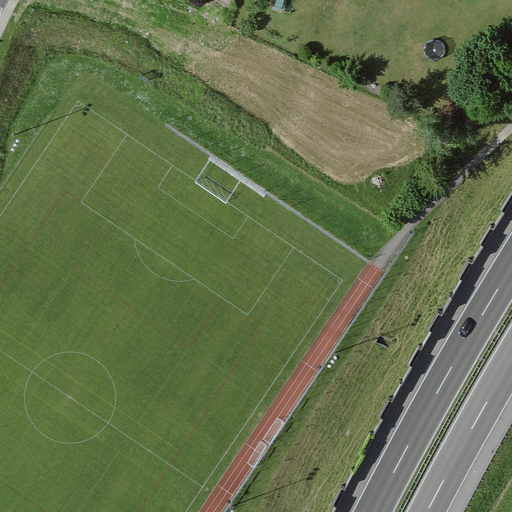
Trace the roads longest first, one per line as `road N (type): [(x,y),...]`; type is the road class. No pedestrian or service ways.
road 1 (motorway): [(511,266),(373,511)]
road 2 (motorway): [(427,511),(511,359)]
